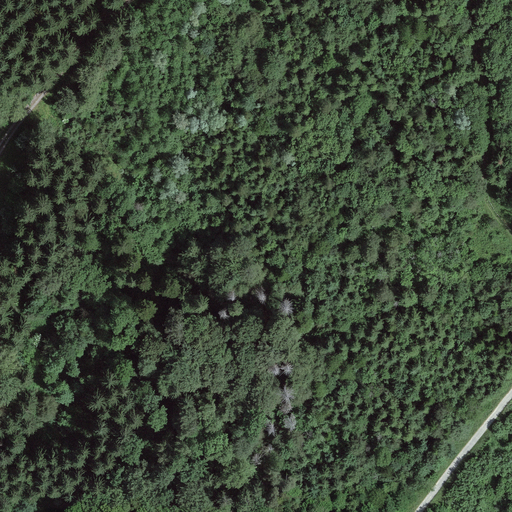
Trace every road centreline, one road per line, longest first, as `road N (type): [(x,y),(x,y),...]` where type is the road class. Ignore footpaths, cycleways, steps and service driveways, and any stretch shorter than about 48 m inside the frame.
road 1 (track): [(118,0),(0,148)]
road 2 (track): [(511,379),(410,511)]
